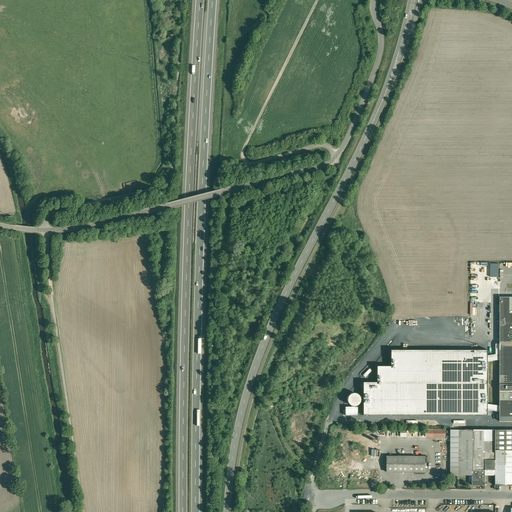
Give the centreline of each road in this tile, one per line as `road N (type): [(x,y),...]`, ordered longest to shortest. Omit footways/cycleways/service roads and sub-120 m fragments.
road 1 (secondary): [(412,0),(372,122),(261,347),(239,419),(226,511)]
road 2 (motorway): [(197,0),(180,511)]
road 3 (motorway): [(197,511),(214,0)]
road 4 (unclassified): [(0,225),(83,227),(276,179)]
road 5 (residential): [(276,179),(321,168),(339,152),(379,55),(373,0)]
road 6 (residential): [(328,500),(511,496)]
